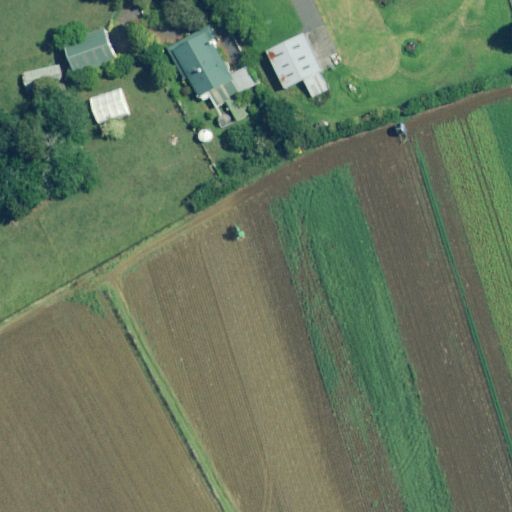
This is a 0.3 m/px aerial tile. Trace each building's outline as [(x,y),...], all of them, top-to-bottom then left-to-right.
[(247,67),(233,75),(215,43),(220,40),(212,25),(169,49),(186,80),(190,78),(203,101),(211,97),(218,109),(228,103),(238,121),(252,114),(248,105),(263,97),(247,67)] [(117,59),(105,28),(66,44),(78,74),(117,59)] [(324,71),(307,34),(269,52),(287,89),(306,80),(314,98),(330,91),(321,72),(324,71)] [(418,46),(402,37),(395,51),(411,59),(418,46)] [(67,93),(60,66),(24,74),(28,92),(46,88),(48,97),(67,93)] [(130,114),(122,88),(91,98),(100,123),(130,114)]
